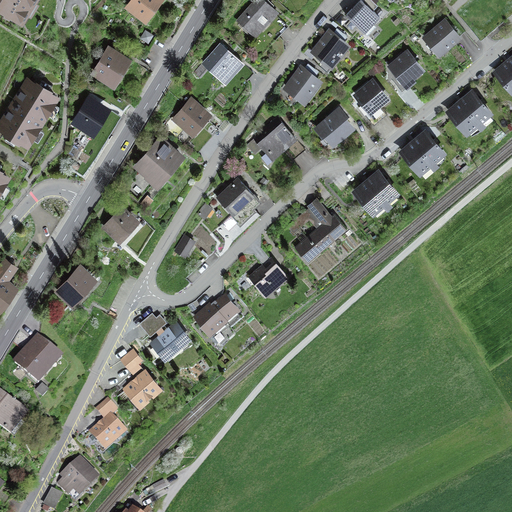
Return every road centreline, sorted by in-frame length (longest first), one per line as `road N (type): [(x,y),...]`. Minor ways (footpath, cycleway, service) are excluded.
road 1 (track): [(162,511),(295,355),(511,166)]
road 2 (residential): [(141,291),(186,301),(292,195),(380,158),(511,46)]
road 3 (residential): [(141,291),(233,137),(337,0)]
road 4 (residential): [(28,511),(141,291)]
road 5 (secondary): [(209,0),(88,199)]
road 6 (secondary): [(88,199),(0,346)]
